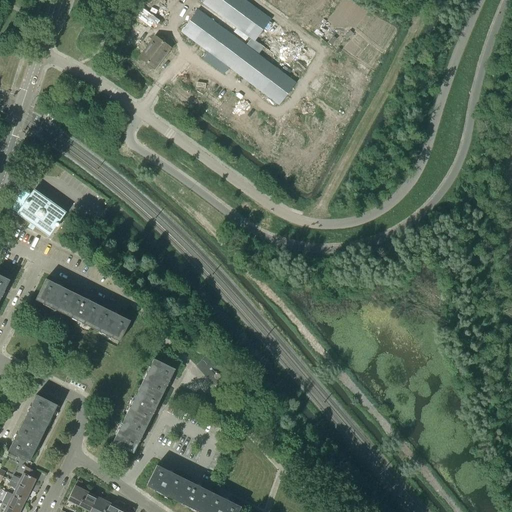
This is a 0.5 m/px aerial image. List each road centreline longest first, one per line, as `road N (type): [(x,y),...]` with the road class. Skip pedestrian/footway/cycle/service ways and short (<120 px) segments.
road 1 (residential): [(40,54),(85,75),(280,211),(338,224),(376,212),(409,182),(480,0)]
road 2 (residential): [(153,446),(203,471),(218,441),(167,415)]
road 3 (residential): [(72,453),(82,402),(0,361)]
road 4 (tertiary): [(0,174),(40,54)]
